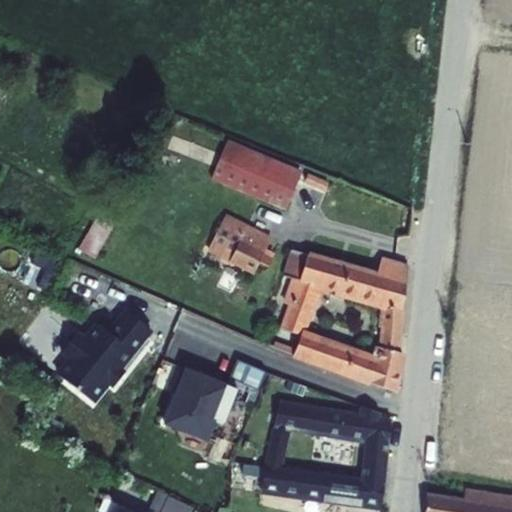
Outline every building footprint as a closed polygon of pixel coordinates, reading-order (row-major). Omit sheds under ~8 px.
[(300,163),(242,142),(229,178),(287,199),(300,163)] [(263,223),(228,210),(213,249),(248,263),(263,223)] [(384,276),(286,244),(280,268),(295,273),(281,322),(301,328),(293,352),(395,386),(404,268),(385,262),(384,276)] [(148,327),(125,309),(107,332),(95,323),(83,339),(75,332),(60,352),(68,358),(56,374),(92,401),(107,381),(113,385),(123,371),(115,365),(127,349),(130,351),(148,327)] [(259,384),(263,368),(239,361),(234,377),(259,384)] [(235,387),(183,367),(163,422),(205,438),(213,417),(222,421),(235,387)] [(355,410),(280,399),(266,462),(282,464),(289,425),(363,435),(360,461),(388,465),(392,416),(376,414),(376,406),(355,399),(355,410)] [(388,465),(360,461),(359,473),(362,473),(387,477),(388,465)] [(266,462),(261,462),(258,490),(385,504),(387,477),(362,473),(359,473),(282,464),(266,462)] [(511,511),(511,497),(458,491),(457,501),(428,495),(426,511),(511,511)] [(162,511),(195,511),(198,506),(170,494),(162,511)] [(137,511),(107,498),(102,509),(109,511),(137,511)]
